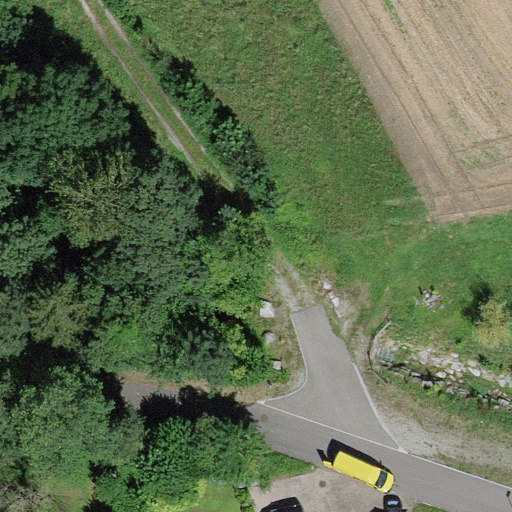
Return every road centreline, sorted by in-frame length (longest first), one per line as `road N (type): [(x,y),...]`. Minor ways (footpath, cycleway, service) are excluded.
road 1 (track): [(350,458),(319,319),(301,278),(91,0)]
road 2 (residential): [(511,511),(204,410),(0,385)]
road 3 (track): [(336,405),(511,457)]
